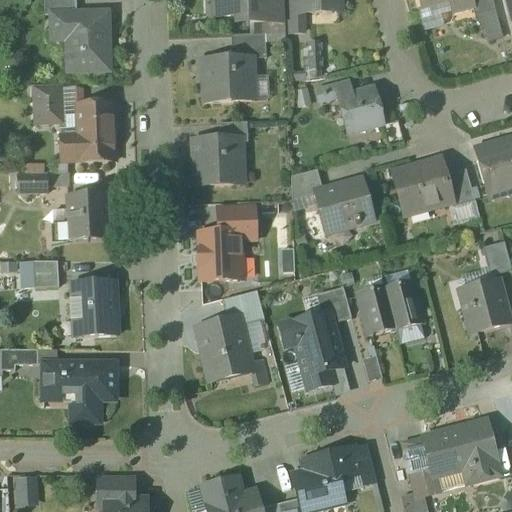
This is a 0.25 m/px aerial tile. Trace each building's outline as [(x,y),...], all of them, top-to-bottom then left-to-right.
[(56,18),(80,18),(79,0),(43,0),(45,18),(56,18)] [(213,0),(213,20),(242,20),(242,30),(289,30),(289,1),(288,0),(213,0)] [(289,1),(289,30),(290,42),(311,42),(310,21),(348,21),(347,0),(300,0),(301,1),(289,1)] [(421,0),(425,11),(453,3),(458,22),(479,16),(474,0),(421,0)] [(495,0),(474,0),(479,16),(488,50),(507,44),(495,0)] [(80,18),(56,18),(56,49),(72,49),(73,80),(116,79),(115,17),(80,18)] [(236,43),(237,64),(256,63),(270,63),(269,42),(236,43)] [(258,108),(256,63),(237,64),(202,66),(204,110),(258,108)] [(355,85),(321,93),(325,108),(343,104),(352,143),(391,134),(381,93),(358,98),(355,85)] [(64,93),(36,94),(38,130),(66,129),(64,93)] [(122,108),(79,109),(79,142),(66,143),(67,169),(124,168),(122,108)] [(223,133),(224,147),(245,146),(253,146),(253,132),(223,133)] [(511,143),(477,152),(491,202),(511,196),(511,143)] [(224,147),(195,147),(196,194),(246,193),(245,146),(224,147)] [(446,170),(395,183),(406,224),(457,211),(457,209),(478,204),(470,176),(450,182),(446,170)] [(366,185),(315,198),(327,241),(378,227),(366,185)] [(70,249),(114,248),(113,200),(68,201),(70,249)] [(223,238),(202,238),(204,288),(247,287),(246,248),(262,248),(261,216),(222,217),(223,238)] [(493,282),(511,276),(511,266),(507,248),(485,254),(493,282)] [(59,293),(59,269),(22,270),(22,293),(59,293)] [(474,343),(511,332),(511,312),(504,284),(461,295),(474,343)] [(121,287),(72,289),(74,342),(122,341),(121,287)] [(402,337),(430,330),(418,288),(391,296),(402,337)] [(295,348),(308,395),(331,388),(328,375),(343,371),(331,327),(350,322),(342,291),(316,298),(322,318),(278,330),(284,351),(295,348)] [(390,293),(359,302),(371,346),(402,337),(390,293)] [(265,364),(258,365),(249,330),(267,326),(261,298),(223,308),(227,325),(196,333),(210,390),(253,380),(256,393),(270,390),(265,364)] [(121,365),(47,365),(47,407),(76,407),(76,432),(106,432),(106,409),(121,409),(121,365)] [(495,426),(428,441),(438,484),(465,478),(468,493),(508,484),(495,426)] [(334,469),(292,480),(298,503),(299,511),(318,511),(343,506),(334,469)] [(202,491),(207,507),(241,498),(237,481),(202,491)] [(39,484),(23,485),(25,510),(41,509),(39,484)] [(140,486),(97,486),(96,511),(151,511),(140,511),(140,486)] [(207,507),(202,491),(187,495),(191,511),(204,511),(207,511),(206,508),(207,507)] [(207,507),(206,508),(207,511),(258,511),(254,495),(241,498),(207,507)] [(428,511),(425,498),(404,504),(406,511),(428,511)] [(299,511),(298,503),(278,508),(279,511),(299,511)]
